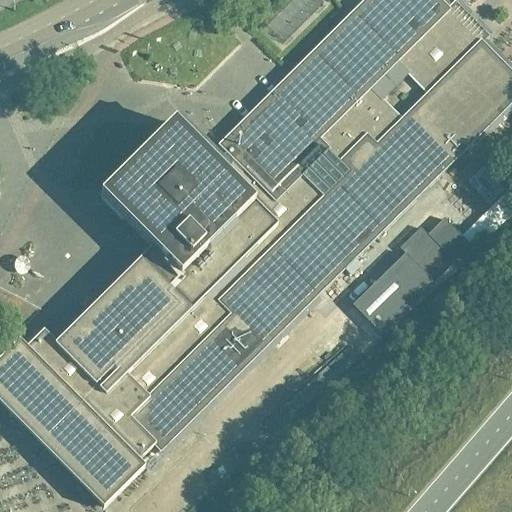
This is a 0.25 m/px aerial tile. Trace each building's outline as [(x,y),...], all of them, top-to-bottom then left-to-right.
[(160,455),(511,106),(511,75),(482,45),(489,39),(454,4),(448,10),(437,0),(365,0),(217,147),(206,158),(174,125),(100,199),(122,221),(152,251),(64,339),(56,346),(44,333),(26,351),(19,344),(0,363),(0,407),(63,472),(103,511),(144,471),(160,455)] [(511,192),(466,238),(479,252),(511,219),(511,192)] [(451,224),(432,242),(454,264),(458,268),(460,270),(479,252),(466,238),(451,224)] [(432,242),(427,237),(420,229),(399,250),(405,256),(433,285),(454,264),(432,242)] [(386,275),(352,309),(380,337),(414,303),(386,275)]
